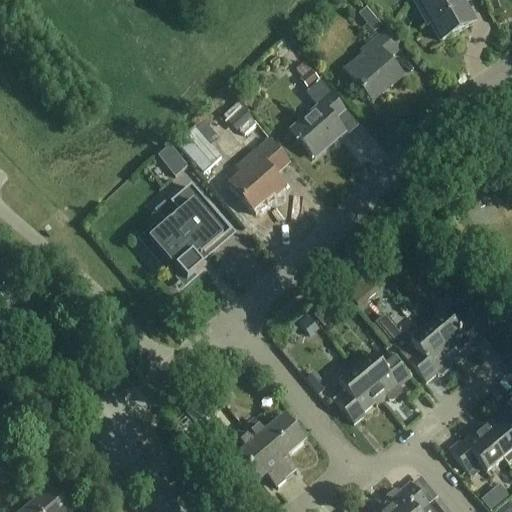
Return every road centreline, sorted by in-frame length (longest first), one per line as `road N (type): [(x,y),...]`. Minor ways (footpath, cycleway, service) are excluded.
road 1 (unclassified): [(511,71),(470,96),(237,315)]
road 2 (unclassified): [(0,206),(171,370)]
road 3 (residential): [(237,315),(349,463)]
road 4 (tertiary): [(104,428),(0,307)]
